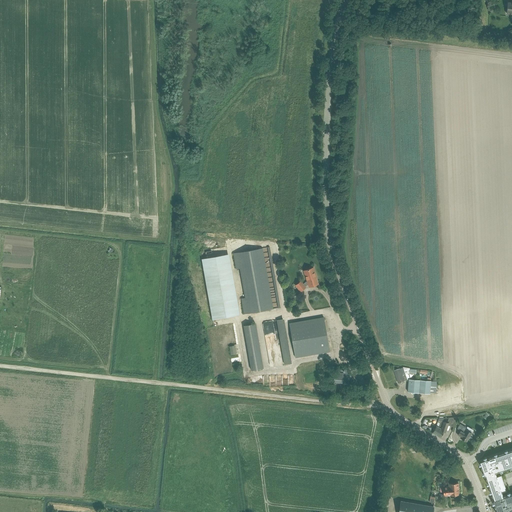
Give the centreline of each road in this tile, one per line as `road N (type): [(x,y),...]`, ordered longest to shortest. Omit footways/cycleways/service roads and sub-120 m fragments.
road 1 (tertiary): [(483,511),(459,456),(390,410),(330,243),(326,154),(336,29),(347,0)]
road 2 (track): [(0,366),(390,410)]
